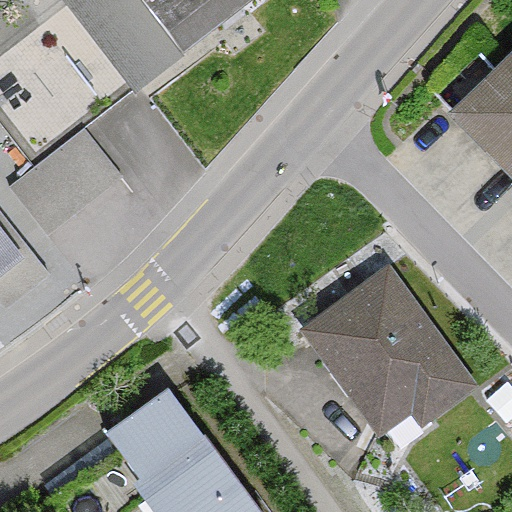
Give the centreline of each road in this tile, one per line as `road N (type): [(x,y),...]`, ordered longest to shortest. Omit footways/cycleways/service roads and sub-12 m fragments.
road 1 (unclassified): [(0,411),(171,277),(308,130)]
road 2 (residential): [(308,130),(511,337)]
road 3 (unclassified): [(308,130),(417,0)]
